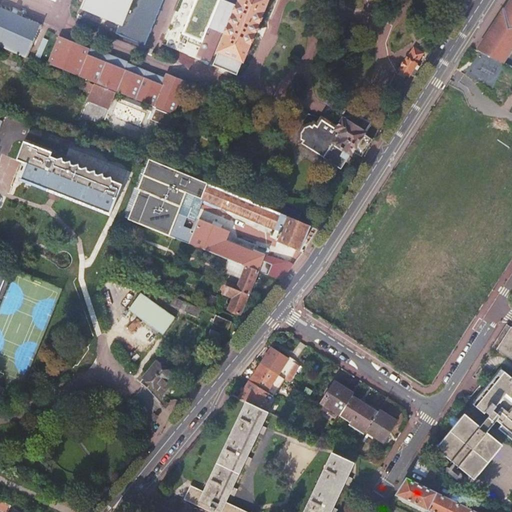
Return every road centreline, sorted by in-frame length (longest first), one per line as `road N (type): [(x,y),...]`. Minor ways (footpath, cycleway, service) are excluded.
road 1 (tertiary): [(110,511),(275,309)]
road 2 (residential): [(9,0),(179,71),(250,85)]
road 3 (tertiary): [(275,309),(418,99)]
road 4 (residential): [(275,309),(434,412)]
road 5 (residential): [(434,412),(500,309)]
